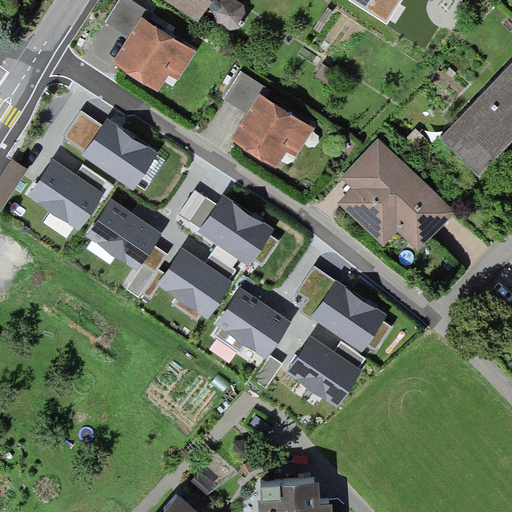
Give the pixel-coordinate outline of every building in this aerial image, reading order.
[(133,0),(118,0),(107,21),(128,32),(143,5),(133,0)] [(240,4),(234,0),(224,0),(220,1),(218,0),(174,0),(197,14),(205,1),(216,9),(216,21),(225,27),(238,23),(243,16),(240,4)] [(142,15),(114,58),(157,86),(166,73),(171,76),(191,46),(142,15)] [(511,51),(478,89),(511,121),(511,51)] [(222,97),(244,110),(260,83),(238,70),(222,97)] [(511,121),(478,89),(442,134),(480,168),(506,140),(511,132),(511,121)] [(261,95),(233,137),(276,165),(284,152),(290,156),(309,126),(261,95)] [(155,147),(109,116),(85,149),(131,181),(155,147)] [(449,207),(376,138),(339,169),(352,185),(338,198),(382,242),(393,230),(411,246),(449,207)] [(101,188),(53,156),(31,190),(79,222),(101,188)] [(10,159),(0,175),(0,206),(24,168),(10,159)] [(272,223),(224,191),(202,225),(249,256),(272,223)] [(160,228),(113,196),(89,230),(137,262),(160,228)] [(230,277),(182,245),(160,278),(208,311),(230,277)] [(384,311),(336,282),(316,316),(363,344),(384,311)] [(288,317),(241,285),(218,318),(266,350),(288,317)] [(359,366),(314,336),(291,371),(336,401),(359,366)] [(201,511),(180,494),(162,511),(332,511),(331,496),(319,497),(318,474),(260,478),(262,511),(201,511)]
